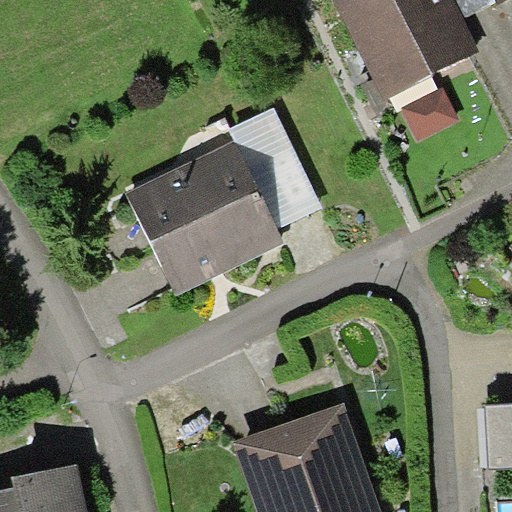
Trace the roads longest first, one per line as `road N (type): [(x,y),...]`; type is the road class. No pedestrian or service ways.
road 1 (residential): [(86,396),(385,252)]
road 2 (residential): [(385,252),(422,306),(432,339),(441,511)]
road 3 (residential): [(0,227),(28,264),(86,396)]
road 4 (residential): [(385,252),(511,183)]
road 5 (residential): [(86,396),(122,511)]
